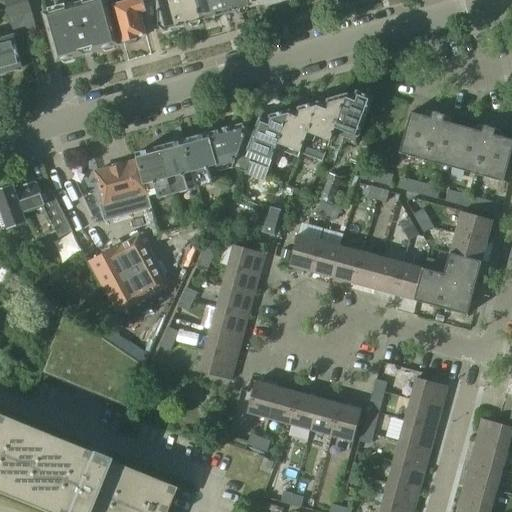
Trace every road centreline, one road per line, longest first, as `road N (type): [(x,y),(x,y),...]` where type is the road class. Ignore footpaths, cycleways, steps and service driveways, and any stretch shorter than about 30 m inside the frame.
road 1 (residential): [(0,140),(499,0)]
road 2 (residential): [(0,398),(213,483),(203,511)]
road 3 (residential): [(351,316),(481,353),(494,345),(509,285)]
road 4 (residential): [(351,316),(339,361),(281,345),(293,300)]
